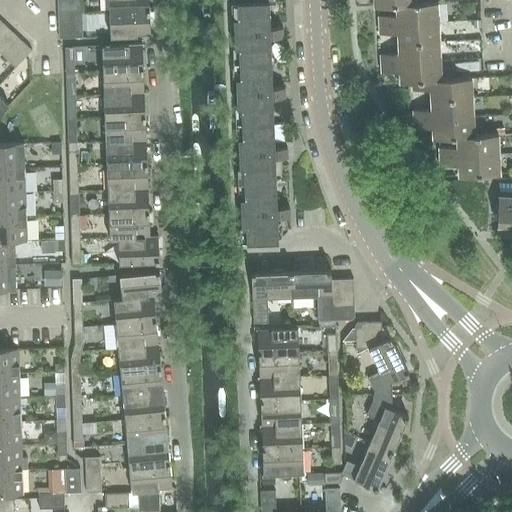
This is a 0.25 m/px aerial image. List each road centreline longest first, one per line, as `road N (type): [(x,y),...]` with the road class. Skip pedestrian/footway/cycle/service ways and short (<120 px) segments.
road 1 (residential): [(182,511),(164,0)]
road 2 (residential): [(254,511),(240,247),(340,245),(374,236)]
road 3 (tertiary): [(374,236),(329,140),(315,0)]
road 4 (tertiary): [(502,371),(374,236)]
